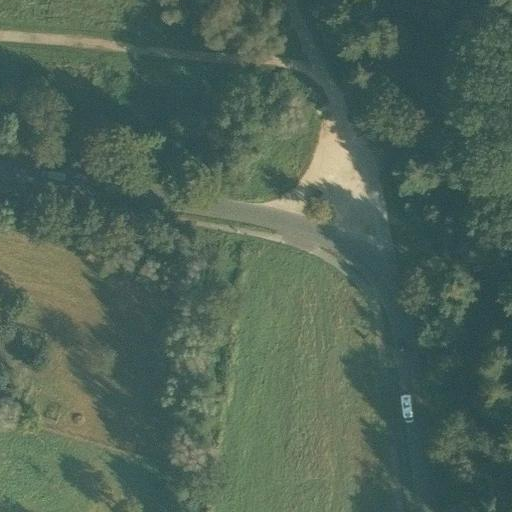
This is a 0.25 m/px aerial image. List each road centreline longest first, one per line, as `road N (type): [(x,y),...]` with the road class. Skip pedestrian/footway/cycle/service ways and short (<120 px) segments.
road 1 (unclassified): [(0,170),(286,220),(346,244),(381,274),(397,310),(428,511)]
road 2 (track): [(317,70),(0,35)]
road 3 (track): [(353,147),(413,146),(511,165)]
road 4 (track): [(381,274),(374,196),(353,147)]
